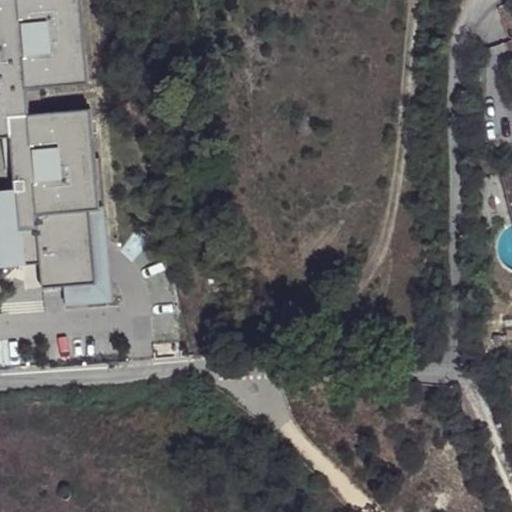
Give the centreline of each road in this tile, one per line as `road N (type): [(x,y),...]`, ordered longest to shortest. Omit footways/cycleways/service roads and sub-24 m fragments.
road 1 (residential): [(0,386),(256,366),(439,377),(453,368),(461,332),(463,28),(487,0)]
road 2 (track): [(511,480),(474,392),(453,368)]
